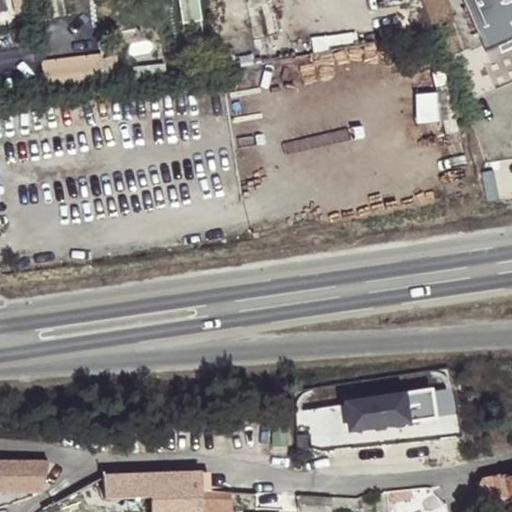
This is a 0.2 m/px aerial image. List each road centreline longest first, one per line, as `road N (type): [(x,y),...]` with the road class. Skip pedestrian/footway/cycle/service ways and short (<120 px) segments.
road 1 (secondary): [(511,266),(0,342)]
road 2 (unclassified): [(451,470),(336,485),(206,457),(118,454)]
